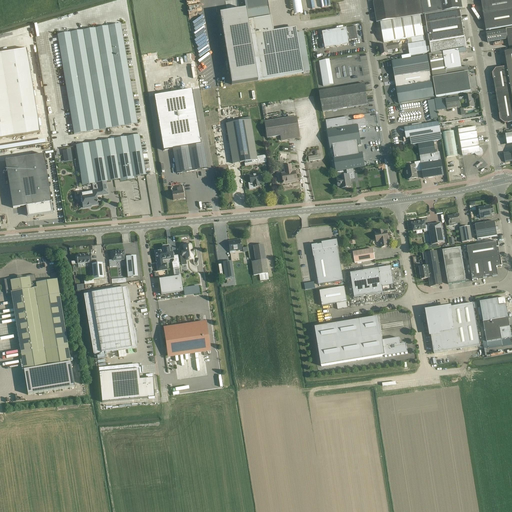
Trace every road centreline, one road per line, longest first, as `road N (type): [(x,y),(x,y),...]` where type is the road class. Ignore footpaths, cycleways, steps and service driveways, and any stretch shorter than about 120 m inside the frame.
road 1 (tertiary): [(0,239),(396,199)]
road 2 (unclassified): [(396,199),(361,0)]
road 3 (unclassified): [(470,0),(499,182)]
road 4 (unclassified): [(378,380),(425,371),(413,299)]
